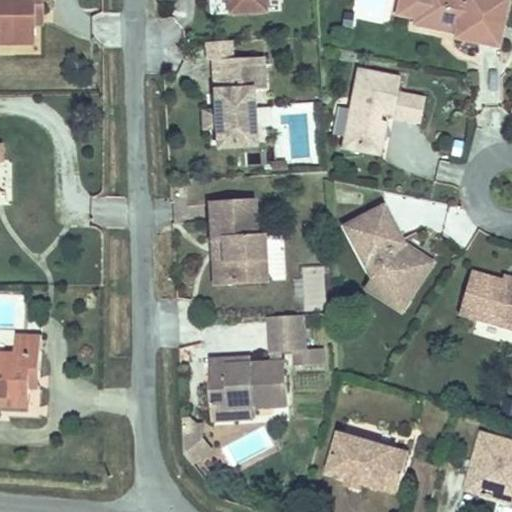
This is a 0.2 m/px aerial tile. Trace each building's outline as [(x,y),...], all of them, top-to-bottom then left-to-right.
[(0,0),(0,44),(31,42),(30,15),(41,14),(40,0),(0,0)] [(241,0),(243,9),(290,6),(289,0),(241,0)] [(511,0),(424,0),(420,19),(460,28),(459,33),(503,44),(511,0)] [(271,54),(223,58),(229,140),(267,138),(263,85),(273,84),(271,54)] [(348,147),(365,150),(367,141),(379,143),(386,110),(400,113),(423,118),(429,93),(406,87),(408,75),(364,65),(348,147)] [(293,163),(312,164),(314,105),(295,104),(293,163)] [(367,141),(365,150),(391,156),(400,113),(386,110),(379,143),(367,141)] [(218,200),(220,236),(229,236),(232,288),(273,286),(271,234),(264,235),(261,198),(218,200)] [(352,229),(381,277),(413,300),(441,260),(414,241),(391,204),(352,229)] [(229,236),(220,236),(223,288),(232,288),(229,236)] [(331,266),(300,267),(301,312),(332,311),(331,266)] [(465,312),(511,324),(511,283),(476,273),(465,312)] [(413,300),(381,277),(369,294),(401,316),(413,300)] [(0,292),(0,327),(24,328),(26,294),(0,292)] [(324,367),(324,349),(308,350),(307,317),(268,318),(269,356),(293,355),(293,368),(324,367)] [(17,354),(0,353),(0,407),(30,407),(30,377),(43,377),(42,337),(17,338),(17,354)] [(207,417),(223,416),(221,404),(247,401),(283,398),(279,358),(220,363),(219,356),(202,358),(207,417)] [(221,404),(223,416),(249,414),(247,401),(221,404)] [(187,461),(209,458),(205,419),(182,421),(187,461)] [(511,436),(488,430),(473,489),(511,499),(511,436)] [(394,470),(400,448),(350,434),(338,474),(361,481),(359,489),(387,497),(389,489),(408,495),(413,476),(394,470)] [(419,454),(400,448),(394,470),(413,476),(419,454)]
